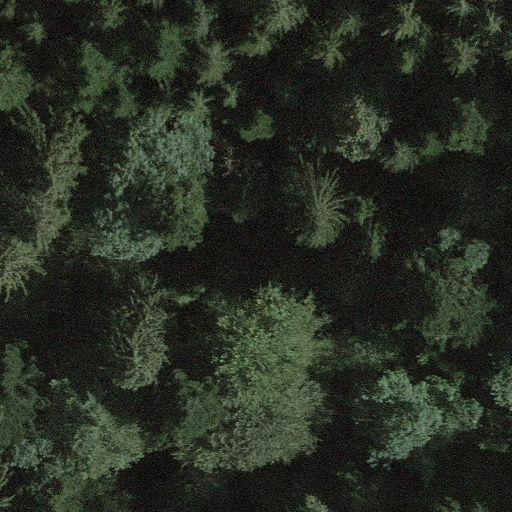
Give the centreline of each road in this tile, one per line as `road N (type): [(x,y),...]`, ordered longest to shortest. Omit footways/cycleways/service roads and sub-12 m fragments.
road 1 (track): [(0,71),(511,174)]
road 2 (track): [(511,96),(264,122)]
